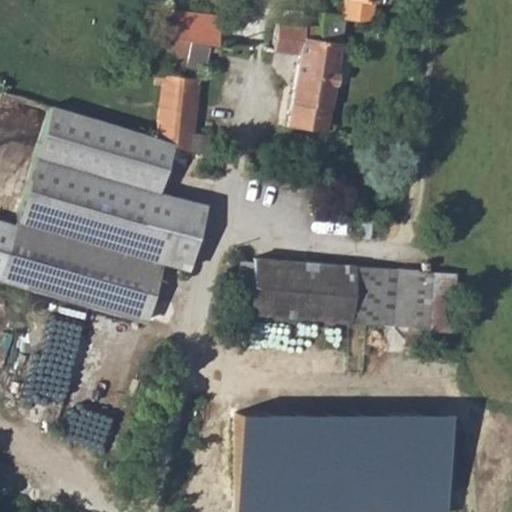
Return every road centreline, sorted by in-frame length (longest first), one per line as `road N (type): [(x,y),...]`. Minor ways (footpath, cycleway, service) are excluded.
road 1 (track): [(435,0),(421,245),(344,247),(226,214)]
road 2 (unclassified): [(153,511),(234,176)]
